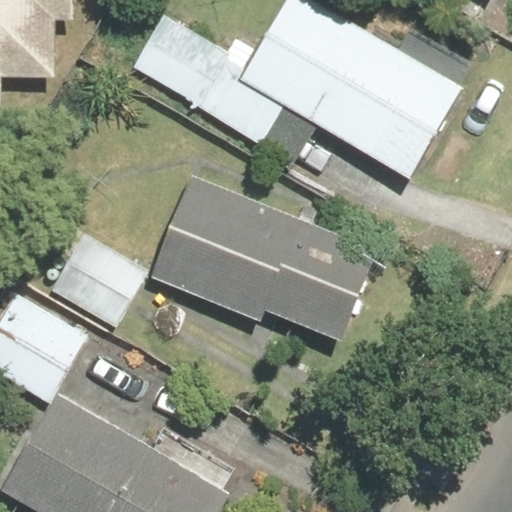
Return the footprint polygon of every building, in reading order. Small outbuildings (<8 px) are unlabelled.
[(93,0),(0,0),(0,105),(20,106),(21,76),(75,77),(76,15),(93,15),(93,0)] [(170,9),(139,66),(280,142),(299,107),(425,175),(490,56),(422,19),(413,37),(343,0),(293,0),(262,58),(170,9)] [(199,173),(159,267),(266,311),(272,298),(349,330),(383,250),(199,173)] [(95,231),(60,294),(125,329),(159,267),(95,231)] [(63,389),(12,488),(59,511),(226,511),(242,482),(63,389)]
